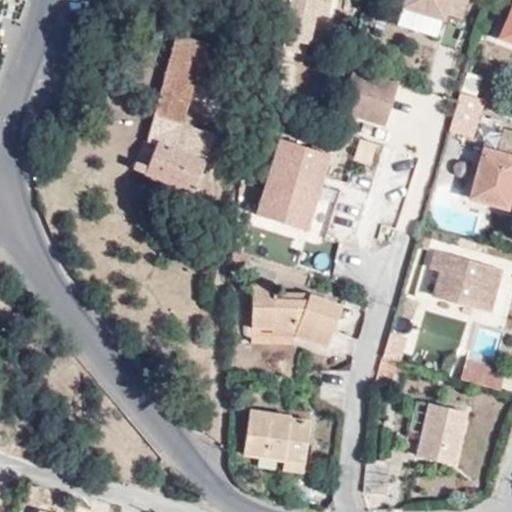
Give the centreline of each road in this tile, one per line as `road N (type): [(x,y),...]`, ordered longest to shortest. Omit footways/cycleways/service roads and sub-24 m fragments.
road 1 (residential): [(0,188),(38,271),(220,499),(254,511)]
road 2 (residential): [(152,511),(0,461)]
